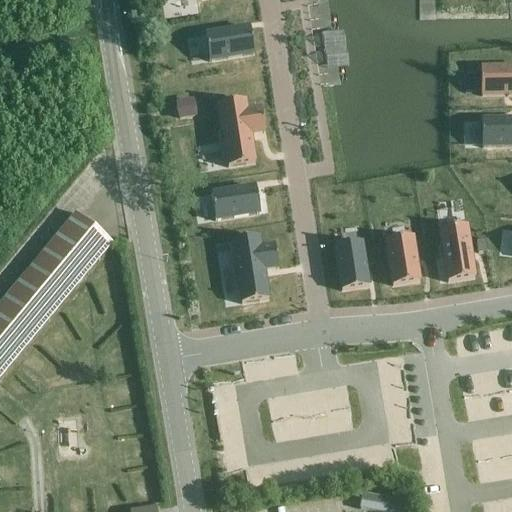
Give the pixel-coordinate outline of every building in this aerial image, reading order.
[(306,0),(292,0),(302,23),(314,18),(306,0)] [(249,30),(205,37),(206,46),(207,46),(209,59),(208,59),(209,63),(214,63),(214,62),(227,60),(253,56),(249,30)] [(162,82),(202,70),(198,55),(157,67),(162,82)] [(485,71),(480,71),(480,75),(481,88),(480,88),(480,98),(511,96),(511,70),(498,71),(485,71)] [(191,102),(176,105),(179,119),(194,117),(191,102)] [(244,103),(218,107),(222,134),(218,135),(220,145),(223,144),(225,151),(227,164),(227,169),(231,169),(231,168),(244,166),(244,167),(254,165),(249,136),(263,134),(260,112),(246,114),(244,107),(244,103)] [(182,121),(169,124),(177,167),(191,165),(182,121)] [(511,122),(481,123),(481,132),(482,145),(481,145),(481,149),(486,149),(500,149),(511,148),(511,122)] [(255,190),(211,197),(212,206),(213,206),(215,219),(214,219),(215,223),(220,222),(220,221),(233,219),(233,220),(259,216),(255,190)] [(181,198),(169,200),(171,209),(183,207),(181,198)] [(0,379),(111,244),(75,215),(0,306),(0,379)] [(355,234),(377,234),(376,225),(354,225),(355,234)] [(442,249),(438,250),(440,260),(443,259),(447,284),(473,280),(465,228),(456,230),(443,232),(439,232),(440,238),(442,246),(441,247),(442,249)] [(334,229),(306,235),(308,246),(336,240),(334,229)] [(207,237),(211,264),(222,262),(218,235),(207,237)] [(257,240),(231,244),(235,271),(232,271),(233,282),(237,281),(238,288),(239,288),(241,301),(240,301),(241,306),(245,305),(258,303),(267,302),(263,273),(277,271),(273,249),(259,251),(257,240)] [(389,243),(385,244),(386,249),(388,262),(392,288),(418,284),(411,240),(402,241),(402,242),(389,244),(389,243)] [(486,242),(476,243),(477,255),(487,254),(486,242)] [(338,248),(334,249),(335,254),(336,254),(338,267),(337,267),(341,293),(353,291),(367,289),(360,245),(351,246),(351,247),(338,249),(338,248)] [(479,275),(484,289),(500,283),(496,269),(479,275)] [(505,351),(511,349),(511,307),(497,310),(505,351)] [(327,354),(328,378),(337,377),(336,354),(327,354)] [(511,364),(477,370),(479,384),(511,378),(511,364)] [(503,383),(485,385),(488,401),(505,398),(503,383)] [(410,450),(429,446),(427,433),(407,437),(410,450)] [(254,438),(245,439),(247,462),(256,461),(254,438)] [(448,511),(447,503),(431,505),(432,511),(448,511)]
